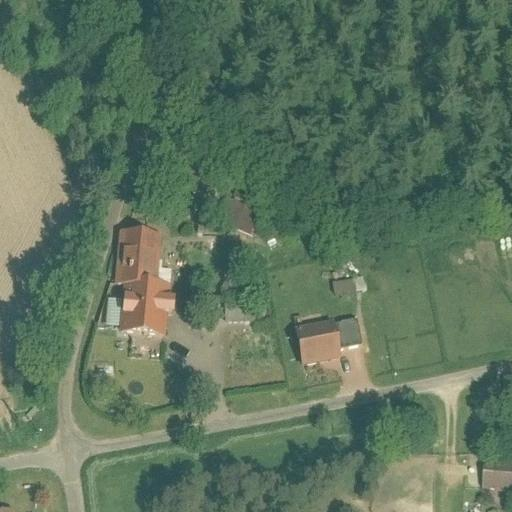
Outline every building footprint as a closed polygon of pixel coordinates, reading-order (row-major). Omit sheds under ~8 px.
[(228,206),(208,203),(203,236),(223,239),(228,206)] [(264,212),(241,204),(231,231),(253,240),(264,212)] [(123,287),(127,287),(124,338),(170,340),(171,316),(181,317),(182,302),(172,301),(173,290),(162,289),(165,238),(126,235),(123,287)] [(334,299),(366,293),(364,281),(331,287),(334,299)] [(215,332),(253,329),(252,308),(213,311),(215,332)] [(340,325),(345,353),(367,348),(361,321),(340,325)] [(340,325),(301,333),(308,368),(347,360),(345,353),(340,325)] [(511,465),(495,464),(493,496),(511,497),(511,465)]
